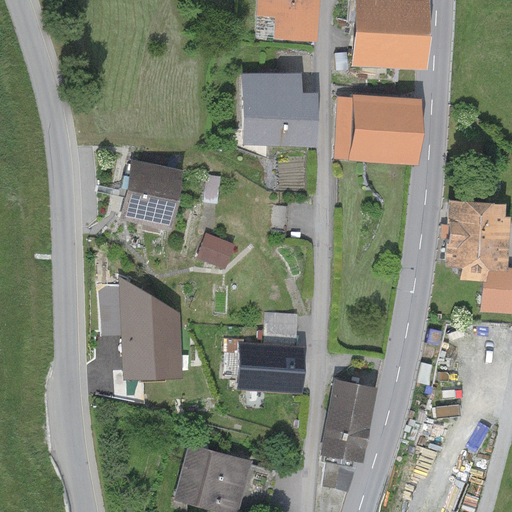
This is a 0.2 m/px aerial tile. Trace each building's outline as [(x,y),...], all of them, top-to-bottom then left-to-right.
[(320,0),(258,0),(255,37),(316,42),(320,0)] [(429,0),(419,0),(355,0),(352,66),(425,70),(429,0)] [(302,75),(243,74),(242,146),(317,146),(318,94),(301,93),(302,75)] [(420,101),(337,96),(334,161),(417,165),(420,101)] [(183,171),(132,161),(119,219),(171,229),(183,171)] [(498,205),(443,202),(439,268),(453,269),(452,281),(479,283),(480,268),(500,269),(503,218),(498,218),(498,205)] [(233,244),(206,233),(197,257),(223,268),(233,244)] [(511,269),(500,269),(480,268),(479,283),(478,312),(511,314),(511,269)] [(180,312),(119,278),(123,379),(183,377),(180,312)] [(304,347),(240,343),(237,389),(301,393),(304,347)] [(378,388),(336,379),(319,454),(361,463),(378,388)] [(238,511),(252,461),(187,444),(172,500),(216,511),(238,511)]
